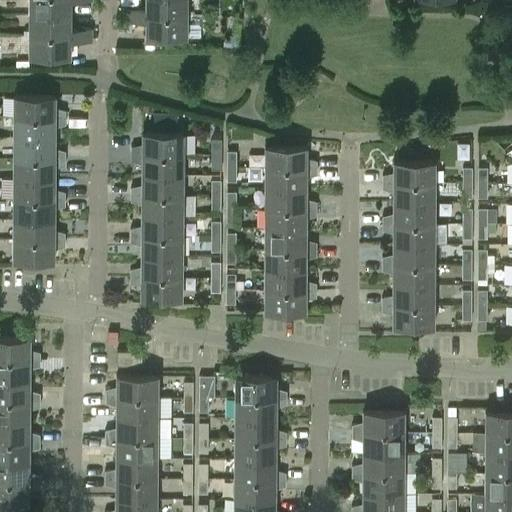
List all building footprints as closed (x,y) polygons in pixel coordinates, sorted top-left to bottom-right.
[(28,0),(28,13),(69,13),(69,0),(28,0)] [(145,0),(145,9),(145,15),(190,16),(190,12),(186,12),(185,0),(145,0)] [(123,22),(134,22),(134,9),(123,9),(123,22)] [(145,9),(134,9),(134,22),(145,22),(145,37),(163,37),(186,37),(186,20),(190,20),(190,16),(145,15),(145,9)] [(24,29),(24,33),(69,33),(69,40),(80,40),(80,27),(69,27),(69,13),(28,13),(28,29),(24,29)] [(91,27),(80,27),(80,40),(91,40),(91,27)] [(69,55),(69,40),(69,33),(24,33),(24,37),(28,37),(28,55),(69,55)] [(237,49),(237,35),(228,34),(228,38),(223,38),(222,48),(237,49)] [(163,49),(163,48),(163,37),(145,37),(145,49),(163,49)] [(11,117),(63,117),(63,109),(52,109),(52,96),(11,95),(11,117)] [(176,113),(144,112),(144,132),(176,133),(176,113)] [(11,117),(11,137),(52,137),(52,123),(63,123),(63,117),(11,117)] [(128,153),(181,154),(182,133),(176,133),(144,132),(140,132),(140,146),(129,146),(128,153)] [(11,137),(11,157),(63,158),(63,150),(52,150),(52,137),(11,137)] [(211,139),(211,154),(220,154),(220,139),(211,139)] [(263,166),(315,167),(315,160),(304,160),(304,145),(263,145),(263,166)] [(226,151),(226,166),(236,166),(236,151),(226,151)] [(140,160),(139,174),(181,174),(181,154),(128,153),(128,160),(140,160)] [(220,154),(211,154),(211,169),(220,169),(220,154)] [(11,157),(10,178),(52,178),(52,163),(62,163),(63,158),(11,157)] [(381,180),(433,181),(434,160),(391,159),(391,173),(381,173),(381,180)] [(236,166),(226,166),(226,181),(235,181),(236,166)] [(263,166),(263,187),(304,187),(304,173),(315,173),(315,167),(263,166)] [(462,167),(462,181),(471,181),(471,167),(462,167)] [(477,181),(487,181),(487,167),(477,167),(477,181)] [(128,187),(128,194),(181,194),(181,174),(139,174),(139,187),(128,187)] [(10,178),(10,198),(62,199),(62,190),(52,190),(52,178),(10,178)] [(211,195),(220,195),(220,180),(210,180),(211,195)] [(391,187),(391,201),(433,201),(433,181),(381,180),(381,187),(391,187)] [(471,181),(462,181),(462,197),(471,197),(471,181)] [(487,197),(487,181),(477,181),(477,197),(487,197)] [(263,187),(262,207),(314,208),(314,200),(304,200),(304,187),(263,187)] [(226,207),(235,207),(235,192),(226,192),(226,207)] [(139,201),(139,214),(181,215),(181,194),(128,194),(128,201),(139,201)] [(220,210),(220,195),(211,195),(211,210),(220,210)] [(10,198),(10,218),(52,219),(52,204),(62,204),(62,199),(10,198)] [(381,214),(381,222),(433,222),(433,201),(391,201),(391,214),(381,214)] [(235,222),(235,207),(226,207),(226,222),(235,222)] [(262,207),(262,227),(304,228),(304,214),(314,214),(314,208),(262,207)] [(462,222),(471,222),(471,208),(462,208),(462,222)] [(477,222),(486,222),(486,208),(477,208),(477,222)] [(128,228),(128,235),(180,235),(181,215),(139,214),(139,228),(128,228)] [(10,218),(10,239),(62,239),(62,232),(51,232),(52,219),(10,218)] [(210,236),(219,236),(220,220),(210,221),(210,236)] [(391,228),(391,242),(433,242),(433,222),(381,222),(381,228),(391,228)] [(471,238),(471,222),(462,222),(462,238),(471,238)] [(486,238),(486,222),(477,222),(477,238),(486,238)] [(262,227),(262,248),(314,248),(314,241),(303,241),(304,228),(262,227)] [(226,247),(235,248),(235,233),(226,232),(226,247)] [(139,243),(139,255),(180,255),(180,235),(128,235),(127,242),(139,243)] [(219,251),(219,236),(210,236),(210,250),(219,251)] [(62,246),(62,239),(10,239),(10,260),(51,260),(51,246),(62,246)] [(380,255),(380,262),(433,263),(433,242),(391,242),(391,255),(380,255)] [(235,263),(235,248),(226,247),(226,263),(235,263)] [(262,248),(262,268),(303,269),(303,256),(314,256),(314,248),(262,248)] [(462,249),(462,263),(471,263),(471,248),(462,249)] [(477,249),(477,263),(486,263),(486,249),(477,249)] [(127,269),(127,275),(180,276),(180,255),(139,255),(138,269),(127,269)] [(210,261),(210,276),(219,276),(219,261),(210,261)] [(391,269),(391,283),(433,283),(433,263),(380,262),(380,269),(391,269)] [(471,263),(462,263),(461,279),(471,279),(471,263)] [(486,263),(477,263),(477,279),(486,279),(486,263)] [(262,268),(262,289),(314,289),(314,282),(303,282),(303,269),(262,268)] [(225,288),(235,288),(235,280),(235,274),(226,273),(225,288)] [(179,297),(180,276),(127,275),(127,283),(138,283),(138,296),(179,297)] [(219,276),(210,276),(210,291),(219,291),(219,276)] [(235,280),(235,288),(243,289),(243,281),(235,280)] [(380,296),(380,303),(432,303),(433,283),(391,283),(391,296),(380,296)] [(235,303),(235,288),(225,288),(225,303),(235,303)] [(314,296),(314,289),(262,289),(261,310),(303,310),(303,296),(314,296)] [(462,289),(461,303),(470,304),(471,289),(462,289)] [(477,304),(486,304),(486,290),(477,290),(477,304)] [(432,325),(432,303),(380,303),(380,310),(391,310),(391,324),(432,325)] [(470,304),(461,303),(461,320),(470,319),(470,304)] [(486,320),(486,304),(477,304),(477,320),(486,320)] [(0,358),(38,359),(38,352),(27,352),(27,337),(0,337),(0,358)] [(116,350),(116,365),(141,365),(142,350),(116,350)] [(0,358),(0,378),(27,379),(27,365),(38,365),(38,359),(0,358)] [(103,395),(156,396),(156,375),(114,374),(114,388),(103,388),(103,395)] [(198,396),(208,396),(227,397),(228,375),(198,375),(198,396)] [(232,397),(284,397),(284,389),(274,389),(274,376),(232,375),(232,397)] [(0,378),(0,399),(38,399),(38,393),(27,393),(27,379),(0,378)] [(183,381),(183,396),(192,396),(193,381),(183,381)] [(114,402),(114,416),(155,416),(156,396),(103,395),(103,402),(114,402)] [(192,396),(183,396),(183,411),(192,412),(192,396)] [(208,396),(198,396),(198,412),(208,412),(208,396)] [(232,397),(232,417),(274,417),(274,403),(284,403),(284,397),(232,397)] [(0,399),(0,419),(27,420),(27,407),(38,407),(38,399),(0,399)] [(350,431),(403,431),(403,410),(361,410),(361,423),(350,423),(350,431)] [(484,432),(511,432),(511,411),(484,411),(484,432)] [(103,429),(103,436),(155,437),(155,416),(114,416),(114,429),(103,429)] [(232,417),(232,437),(284,438),(284,431),(273,431),(274,417),(232,417)] [(432,417),(432,431),(441,432),(441,417),(432,417)] [(447,417),(447,432),(456,432),(456,417),(447,417)] [(0,419),(0,440),(38,440),(38,433),(27,433),(27,420),(0,419)] [(183,422),(183,437),(192,437),(192,422),(183,422)] [(198,422),(198,437),(207,437),(207,423),(198,422)] [(361,437),(361,451),(402,451),(403,431),(350,431),(350,437),(361,437)] [(441,432),(432,431),(431,447),(441,447),(441,432)] [(456,447),(456,432),(447,432),(447,447),(456,447)] [(511,432),(484,432),(484,452),(511,452),(511,432)] [(114,443),(114,457),(155,457),(155,437),(103,436),(103,443),(114,443)] [(192,437),(183,437),(182,452),(192,452),(192,437)] [(207,437),(198,437),(198,453),(207,453),(207,437)] [(232,437),(232,458),(273,458),(273,444),(283,445),(284,438),(232,437)] [(0,440),(0,460),(26,461),(27,448),(38,448),(38,440),(0,440)] [(350,464),(350,472),(402,472),(402,451),(361,451),(361,464),(350,464)] [(511,452),(484,452),(483,473),(511,473),(511,452)] [(103,469),(103,477),(155,477),(155,457),(114,457),(114,469),(103,469)] [(431,457),(431,472),(440,472),(441,457),(431,457)] [(447,457),(446,472),(456,473),(456,457),(447,457)] [(232,458),(231,478),(283,479),(283,472),(273,472),(273,458),(232,458)] [(0,460),(0,480),(37,481),(37,475),(26,475),(26,461),(0,460)] [(182,478),(192,478),(192,463),(182,463),(182,478)] [(198,463),(198,478),(207,478),(207,463),(198,463)] [(361,478),(361,492),(402,492),(402,472),(350,472),(350,478),(361,478)] [(440,472),(431,472),(431,488),(440,488),(440,472)] [(456,473),(446,472),(446,488),(456,488),(456,473)] [(511,473),(483,473),(483,493),(511,493),(511,473)] [(114,484),(114,497),(154,498),(155,477),(103,477),(103,484),(114,484)] [(191,493),(192,478),(182,478),(182,493),(191,493)] [(207,478),(198,478),(197,493),(207,493),(207,478)] [(231,478),(231,499),(273,499),(273,485),(283,485),(283,479),(231,478)] [(37,489),(37,481),(0,480),(0,511),(10,511),(10,502),(26,502),(26,488),(37,489)] [(350,505),(349,511),(401,511),(402,492),(361,492),(361,505),(350,505)] [(472,492),(470,511),(480,511),(482,493),(472,492)] [(511,511),(511,493),(483,493),(483,511),(511,511)] [(103,510),(102,511),(154,511),(154,498),(114,497),(113,510),(103,510)] [(431,498),(430,511),(440,511),(440,498),(431,498)] [(446,511),(468,511),(469,506),(456,506),(456,498),(446,498),(446,511)] [(231,499),(231,511),(272,511),(273,499),(231,499)] [(182,503),(182,511),(191,511),(192,504),(182,503)]
